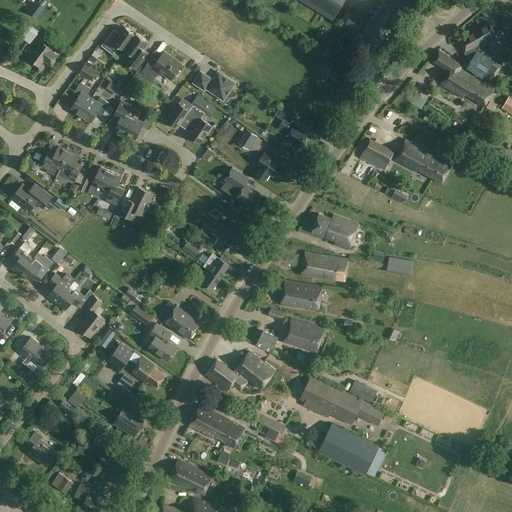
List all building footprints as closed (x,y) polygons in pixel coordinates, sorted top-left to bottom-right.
[(49,0),(35,0),(28,11),(38,18),(50,0),(49,0)] [(343,0),(301,0),(332,18),(343,0)] [(402,14),(382,2),(364,27),(365,28),(363,31),(365,32),(356,45),(371,55),(386,33),(388,34),(402,14)] [(364,23),(351,15),(345,23),(358,32),(364,23)] [(479,45),(481,43),(482,45),(483,45),(490,41),(495,51),(508,44),(500,29),(495,32),(490,22),(475,30),(480,39),(476,40),(479,45)] [(32,45),(42,31),(32,25),(23,39),(32,45)] [(118,47),(124,51),(137,34),(136,34),(136,35),(125,27),(118,36),(112,32),(102,46),(113,54),(118,47)] [(482,45),(481,43),(479,45),(476,40),(480,39),(475,30),(463,37),(458,40),(466,55),(468,54),(471,61),(468,67),(483,77),(488,69),(495,59),(487,53),(483,45),(482,45)] [(148,43),(137,34),(124,51),(125,50),(131,55),(125,62),(136,70),(149,53),(143,49),(148,43)] [(51,50),(39,41),(26,58),(39,67),(43,60),(51,66),(58,56),(50,51),(51,50)] [(462,65),(438,49),(431,60),(449,71),(441,84),(463,97),(465,94),(484,106),(494,89),(475,78),(476,77),(460,68),(462,65)] [(100,55),(95,51),(89,59),(94,63),(100,55)] [(182,65),(165,51),(156,63),(151,59),(142,71),(153,80),(160,72),(171,80),(175,74),(177,76),(180,72),(178,70),(182,65)] [(497,63),(486,76),(494,82),(504,69),(497,63)] [(99,73),(85,64),(80,73),(94,81),(99,73)] [(235,83),(231,81),(218,72),(213,80),(201,72),(194,83),(205,90),(206,88),(224,100),(235,83)] [(81,116),(92,99),(86,95),(91,89),(81,82),(71,97),(76,101),(71,109),(81,116)] [(199,109),(206,100),(198,95),(192,104),(194,105),(190,111),(177,103),(172,111),(173,112),(167,121),(178,128),(183,121),(189,125),(199,109)] [(511,98),(509,96),(502,108),(511,114),(511,98)] [(97,102),(92,99),(81,116),(92,122),(97,113),(102,116),(110,103),(100,97),(97,102)] [(212,104),(206,100),(199,109),(189,125),(194,129),(190,136),(200,143),(206,134),(208,135),(214,127),(201,119),(205,113),(212,104)] [(113,118),(119,121),(115,129),(118,131),(117,133),(123,136),(125,134),(134,117),(133,117),(138,109),(122,101),(113,118)] [(111,106),(107,115),(112,117),(116,108),(111,106)] [(292,115),(280,107),(275,114),(283,120),(277,130),(287,137),(286,137),(299,147),(308,134),(294,125),(294,126),(287,122),(292,115)] [(144,123),(134,117),(125,134),(136,139),(142,127),(148,130),(155,115),(149,112),(144,123)] [(257,136),(246,129),(238,143),(248,149),(257,136)] [(395,152),(370,139),(362,154),(372,159),(373,157),(378,160),(377,162),(387,167),(395,152)] [(431,154),(405,139),(402,146),(403,147),(400,152),(397,152),(394,159),(415,170),(419,170),(442,182),(451,166),(431,155),(431,154)] [(47,172),(57,177),(61,169),(69,151),(59,146),(56,153),(50,150),(42,166),(48,169),(47,172)] [(80,156),(69,151),(61,169),(57,177),(67,182),(69,179),(75,182),(82,166),(76,163),(80,156)] [(286,167),(264,153),(256,165),(260,167),(255,175),(265,181),(270,174),(278,179),(286,167)] [(103,188),(111,172),(100,166),(88,192),(98,197),(103,188)] [(226,179),(242,189),(236,199),(243,204),(245,202),(254,208),(263,195),(255,189),(253,191),(245,186),(250,179),(233,168),(224,180),(225,180),(226,179)] [(122,177),(111,172),(103,188),(110,191),(106,198),(107,201),(117,206),(126,187),(119,184),(122,177)] [(472,196),(475,189),(484,193),(489,181),(474,173),(465,192),(472,196)] [(376,182),(372,194),(398,203),(402,192),(376,182)] [(52,196),(35,183),(31,190),(23,184),(12,197),(30,211),(36,203),(43,208),(52,196)] [(153,194),(138,187),(130,204),(125,202),(119,213),(132,219),(135,212),(143,216),(153,194)] [(12,199),(9,203),(19,210),(22,206),(12,199)] [(73,208),(69,213),(76,218),(80,213),(73,208)] [(107,210),(104,217),(110,220),(113,213),(107,210)] [(332,218),(319,213),(312,231),(336,240),(335,244),(350,249),(359,224),(334,214),(332,218)] [(223,236),(227,239),(225,242),(233,247),(235,244),(237,246),(246,232),(237,226),(240,221),(235,218),(223,236)] [(28,239),(33,242),(41,231),(35,227),(28,239)] [(218,237),(203,227),(198,235),(213,244),(218,237)] [(22,234),(16,230),(9,240),(14,244),(22,234)] [(51,254),(58,247),(51,241),(45,249),(51,254)] [(189,241),(185,251),(199,256),(203,247),(189,241)] [(22,274),(34,258),(29,254),(34,248),(25,242),(13,257),(18,261),(12,268),(21,275),(22,274)] [(349,260),(305,251),(301,275),(323,279),(323,277),(345,281),(349,260)] [(34,258),(22,274),(32,281),(40,270),(44,274),(52,263),(39,253),(34,258)] [(211,270),(221,277),(229,265),(212,253),(204,265),(211,270)] [(58,268),(62,272),(71,262),(67,258),(58,268)] [(414,274),(414,261),(391,260),(390,273),(414,274)] [(233,272),(244,271),(243,264),(232,265),(233,272)] [(211,270),(208,274),(205,272),(199,280),(212,289),(221,277),(211,270)] [(46,296),(56,304),(76,279),(67,272),(62,279),(55,274),(48,284),(53,288),(46,296)] [(76,279),(56,304),(65,311),(72,302),(77,306),(81,310),(93,293),(89,290),(84,297),(75,290),(74,292),(69,288),(76,279)] [(322,286),(285,280),(281,304),(300,307),(300,305),(306,306),(306,308),(318,310),(322,286)] [(145,299),(129,288),(125,294),(130,298),(131,298),(140,305),(145,299)] [(102,302),(94,295),(87,305),(92,310),(78,327),(91,338),(105,320),(95,311),(102,302)] [(154,316),(131,299),(125,308),(147,325),(154,316)] [(201,322),(177,305),(166,321),(190,338),(201,322)] [(272,312),(271,316),(284,321),(286,317),(272,312)] [(0,337),(12,322),(1,313),(0,313),(0,337)] [(324,329),(291,319),(284,342),(317,352),(324,329)] [(171,332),(157,323),(150,334),(155,338),(149,347),(168,360),(176,347),(166,340),(171,332)] [(278,337),(263,330),(256,345),(271,353),(278,337)] [(399,341),(402,332),(396,330),(393,339),(399,341)] [(109,331),(104,339),(109,342),(114,334),(109,331)] [(31,359),(42,346),(31,337),(20,351),(27,356),(23,362),(27,365),(31,359)] [(134,352),(121,343),(109,360),(122,369),(134,352)] [(53,355),(42,346),(31,359),(39,365),(34,370),(39,374),(53,355)] [(275,371),(249,351),(234,370),(247,381),(247,380),(248,378),(261,389),(275,371)] [(155,365),(143,356),(132,372),(144,381),(145,380),(156,387),(165,375),(154,367),(155,365)] [(234,370),(232,372),(217,360),(206,374),(214,380),(220,384),(219,384),(228,391),(232,385),(241,391),(249,381),(247,380),(247,381),(234,370)] [(385,412),(311,376),(301,398),(351,423),(356,415),(379,426),(385,412)] [(375,402),(379,393),(357,383),(352,392),(375,402)] [(71,398),(69,401),(78,408),(81,405),(71,398)] [(76,408),(64,399),(59,406),(66,410),(64,412),(70,417),(76,408)] [(225,442),(234,447),(244,428),(200,405),(195,415),(212,424),(213,421),(216,422),(220,415),(226,419),(221,428),(230,433),(225,442)] [(114,423),(135,436),(143,422),(123,409),(114,423)] [(270,427),(283,433),(286,426),(255,410),(252,418),(270,427)] [(214,436),(225,442),(230,433),(221,428),(226,419),(220,415),(216,422),(213,421),(212,424),(195,415),(189,425),(213,438),(214,436)] [(377,448),(331,426),(325,437),(313,432),(308,443),(320,449),(319,452),(365,474),(377,448)] [(289,436),(283,433),(270,427),(265,437),(284,446),(289,436)] [(43,437),(35,431),(26,442),(31,447),(28,450),(47,466),(58,453),(41,439),(43,437)] [(115,452),(107,448),(100,462),(119,472),(126,459),(114,453),(115,452)] [(220,454),(217,461),(226,465),(229,457),(220,454)] [(213,476),(178,460),(169,479),(189,489),(194,489),(204,494),(213,476)] [(72,483),(59,473),(52,484),(65,493),(72,483)] [(93,489),(81,483),(74,498),(84,504),(83,507),(93,511),(98,511),(107,497),(99,493),(96,497),(90,494),(93,489)] [(238,511),(193,498),(190,506),(192,507),(190,511),(238,511)]
